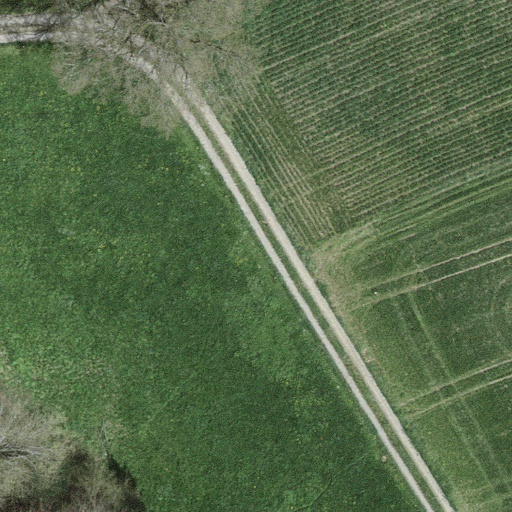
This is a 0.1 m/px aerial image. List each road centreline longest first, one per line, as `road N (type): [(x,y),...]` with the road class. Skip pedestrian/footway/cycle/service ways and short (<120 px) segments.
road 1 (track): [(23,35),(109,47),(154,73),(189,110),(440,511)]
road 2 (track): [(0,35),(80,19),(113,0)]
